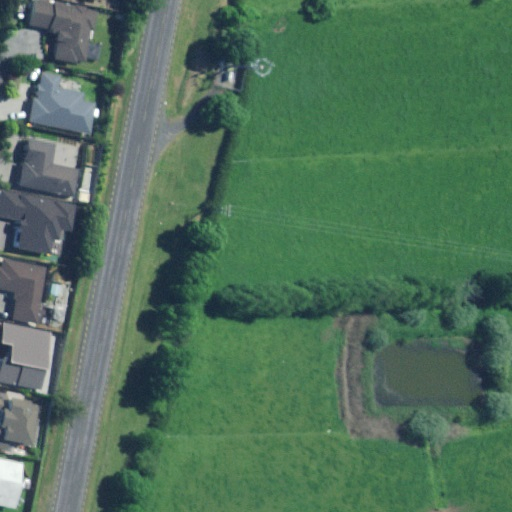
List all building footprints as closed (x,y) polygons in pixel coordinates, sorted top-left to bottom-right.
[(48,43),(45,61),(69,66),(69,62),(78,64),(85,33),(88,33),(92,12),(32,0),(24,0),(19,25),(42,29),(41,34),(45,35),(44,42),(48,43)] [(92,7),(108,10),(109,0),(80,0),(93,2),(92,7)] [(22,123),(86,135),(92,102),(77,100),(78,93),(53,89),(55,77),(36,73),(31,100),(27,99),(22,123)] [(51,144),(22,138),(12,187),(68,198),(74,170),(47,165),(51,144)] [(90,181),(80,179),(78,190),(89,191),(90,181)] [(0,219),(10,221),(9,227),(13,228),(9,250),(44,255),(46,241),(54,242),(55,230),(71,232),(74,216),(68,215),(70,205),(0,193),(0,219)] [(42,269),(0,260),(0,291),(6,293),(5,300),(9,301),(5,320),(31,326),(42,269)] [(44,334),(0,325),(0,384),(32,391),(44,334)] [(24,440),(27,423),(31,403),(0,396),(0,442),(22,447),(24,440)] [(15,465),(0,461),(0,507),(6,509),(15,465)]
